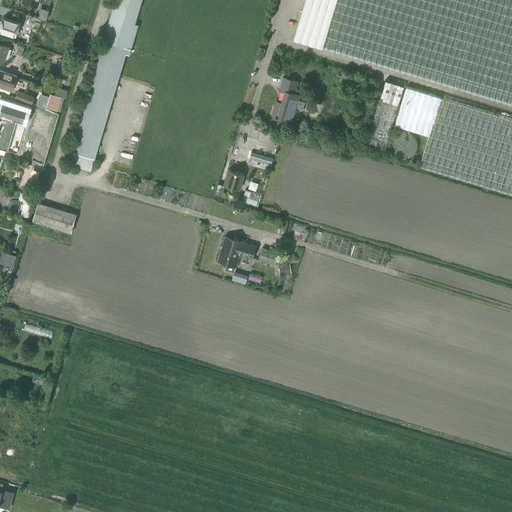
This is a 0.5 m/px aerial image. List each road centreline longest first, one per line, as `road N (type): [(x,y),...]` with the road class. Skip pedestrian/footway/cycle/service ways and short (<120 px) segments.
road 1 (unknown): [(275,31),(511,106)]
road 2 (unclassified): [(249,119),(284,0)]
road 3 (track): [(511,308),(394,272)]
